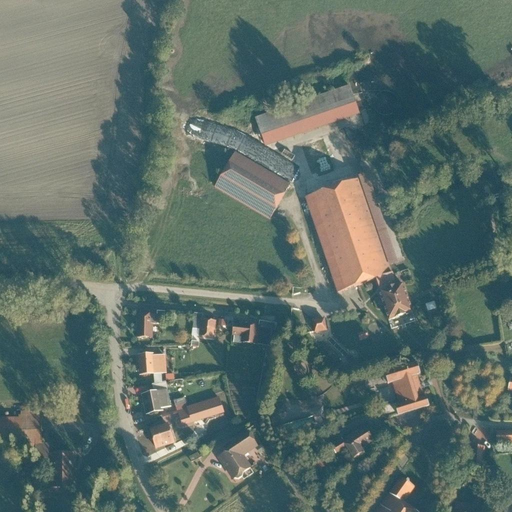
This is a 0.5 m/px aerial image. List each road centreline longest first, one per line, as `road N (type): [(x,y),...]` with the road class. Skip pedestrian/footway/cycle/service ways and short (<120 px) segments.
road 1 (residential): [(163,511),(120,395),(113,288)]
road 2 (residential): [(113,288),(311,302)]
road 3 (residential): [(414,447),(366,421),(307,450),(290,471),(306,511)]
road 4 (unknown): [(130,436),(60,436),(46,414),(0,411)]
